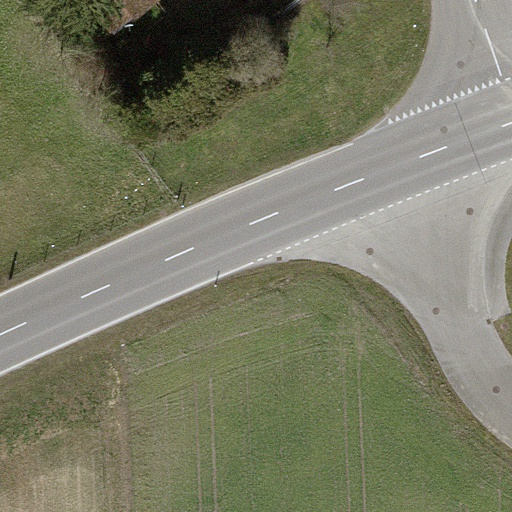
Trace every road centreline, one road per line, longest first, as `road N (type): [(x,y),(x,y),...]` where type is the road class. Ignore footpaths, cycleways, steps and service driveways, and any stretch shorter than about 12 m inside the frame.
road 1 (primary): [(511,123),(398,163),(0,337)]
road 2 (track): [(158,59),(224,16),(271,0)]
